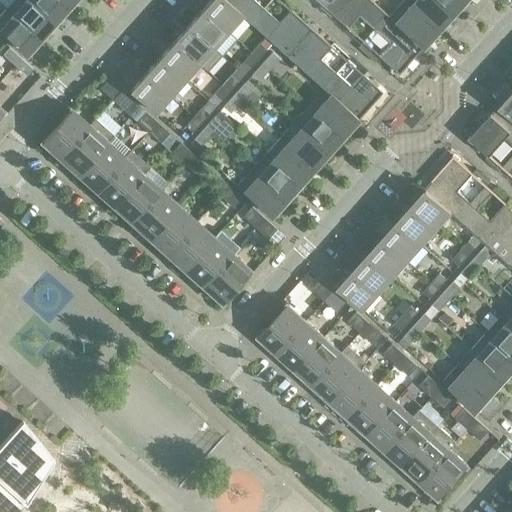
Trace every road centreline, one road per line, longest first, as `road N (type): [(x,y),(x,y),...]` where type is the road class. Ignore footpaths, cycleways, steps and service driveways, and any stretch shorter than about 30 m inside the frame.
road 1 (residential): [(208,351),(387,155),(433,136),(450,116),(451,83),(511,18)]
road 2 (residential): [(208,351),(11,172),(0,171)]
road 3 (residential): [(387,511),(208,351)]
road 4 (residential): [(0,154),(139,0)]
